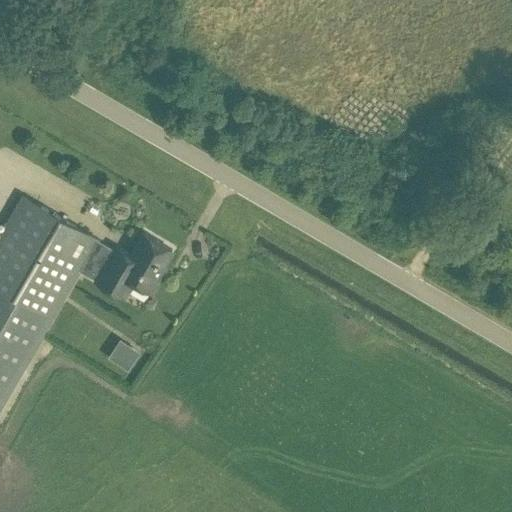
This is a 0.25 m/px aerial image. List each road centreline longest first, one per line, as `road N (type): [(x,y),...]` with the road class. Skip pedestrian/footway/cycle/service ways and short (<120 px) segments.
road 1 (unclassified): [(511,343),(0,43)]
road 2 (track): [(405,281),(511,143)]
